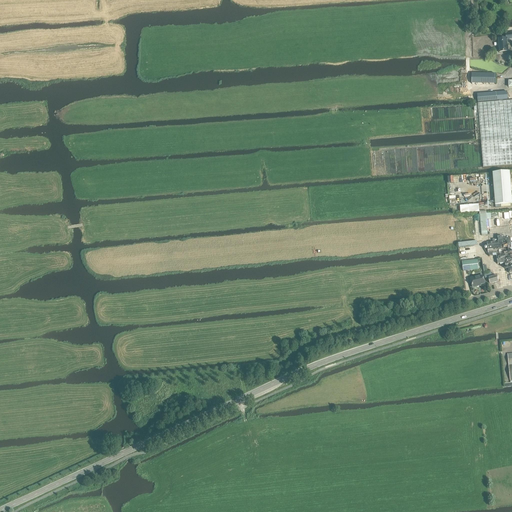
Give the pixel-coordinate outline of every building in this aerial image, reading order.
[(499,52),(508,51),(507,45),(507,41),(498,42),(499,46),(498,46),(499,52)] [(496,83),(496,74),(472,74),(471,83),(496,83)] [(507,92),(477,94),(478,102),(499,101),(502,101),(502,100),(508,100),(507,92)] [(511,100),(502,101),(499,101),(478,103),(483,167),(511,164),(511,100)] [(511,203),(510,172),(493,173),(495,205),(511,203)] [(479,204),(460,205),(461,212),(480,212),(479,204)] [(491,213),(481,214),(482,236),(487,235),(487,220),(491,220),(491,213)] [(511,251),(508,252),(507,240),(500,241),(500,239),(493,239),(493,242),(487,242),(488,254),(492,254),(493,257),(497,256),(497,261),(504,260),(505,269),(509,269),(509,273),(511,272),(511,251)] [(463,271),(478,270),(477,260),(462,261),(463,271)] [(485,278),(489,277),(489,278),(488,278),(490,284),(498,281),(496,275),(492,277),(491,274),(490,271),(484,273),(485,278)] [(478,285),(485,283),(483,276),(471,279),(473,287),(478,286),(478,285)]
